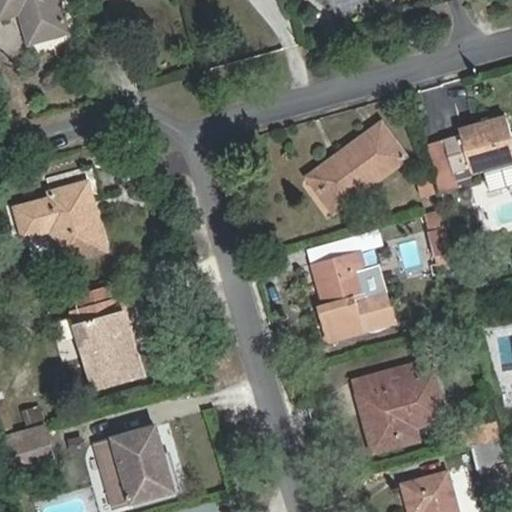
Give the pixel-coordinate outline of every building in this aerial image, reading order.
[(0,0),(0,8),(23,3),(32,41),(67,31),(58,0),(0,0)] [(25,43),(32,41),(23,3),(0,8),(0,19),(18,14),(25,43)] [(469,172),(511,160),(511,139),(506,116),(458,129),(459,134),(443,138),(452,172),(468,168),(469,172)] [(319,178),(338,207),(408,157),(382,121),(338,153),(343,161),(319,178)] [(333,211),(338,207),(319,178),(343,161),(338,153),(307,175),(333,211)] [(419,197),(434,192),(430,174),(414,179),(419,197)] [(107,247),(89,182),(52,192),(54,198),(18,207),(26,234),(51,227),(60,260),(107,247)] [(444,209),(428,211),(436,269),(452,266),(444,209)] [(311,246),(314,260),(357,249),(353,235),(311,246)] [(357,249),(314,260),(325,303),(318,305),(326,340),(393,323),(385,290),(367,295),(360,268),(366,266),(361,248),(357,249)] [(82,310),(115,301),(111,286),(78,295),(82,310)] [(122,299),(115,301),(82,310),(74,312),(93,385),(141,372),(122,299)] [(402,428),(413,425),(445,417),(430,360),(406,366),(411,382),(357,397),(362,414),(371,412),(377,434),(368,436),(371,450),(406,441),(402,428)] [(353,380),(357,397),(411,382),(406,366),(353,380)] [(0,430),(13,427),(4,396),(0,397),(0,430)] [(362,414),(368,436),(377,434),(371,412),(362,414)] [(504,435),(499,419),(452,431),(457,447),(469,444),(504,435)] [(315,445),(336,439),(331,420),(310,425),(315,445)] [(417,438),(413,425),(402,428),(406,441),(417,438)] [(54,459),(46,427),(9,438),(17,469),(54,459)] [(156,429),(129,436),(132,449),(160,442),(156,429)] [(511,462),(504,435),(469,444),(476,470),(511,462)] [(132,449),(129,436),(98,444),(114,504),(172,488),(160,442),(132,449)] [(458,511),(447,471),(401,483),(408,511),(458,511)]
